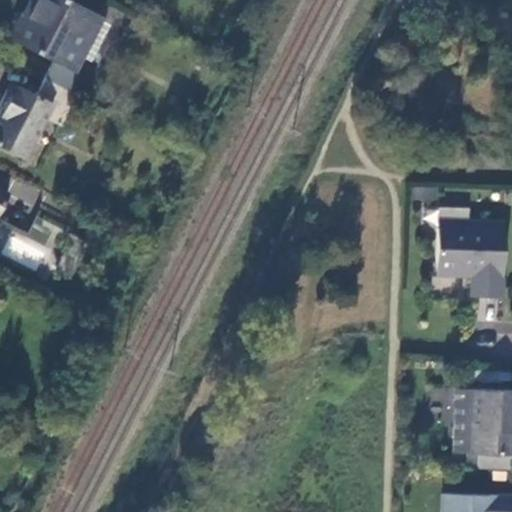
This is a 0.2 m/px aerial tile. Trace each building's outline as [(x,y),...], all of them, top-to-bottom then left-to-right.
[(102,18),(64,0),(31,0),(11,41),(54,62),(74,72),(76,71),(102,18)] [(54,62),(44,80),(71,93),(81,74),(76,71),(74,72),(54,62)] [(0,97),(0,146),(24,159),(45,119),(59,127),(76,96),(71,93),(44,80),(35,99),(7,83),(0,97)] [(182,137),(202,148),(210,132),(189,122),(182,137)] [(187,156),(169,146),(164,155),(182,165),(187,156)] [(506,223),(439,221),(438,275),(472,276),(473,297),(504,298),(506,223)] [(470,454),(472,388),(456,388),(453,453),(470,454)] [(469,469),(511,470),(511,389),(472,388),(470,454),(469,469)] [(441,511),(511,511),(511,494),(442,492),(441,511)]
